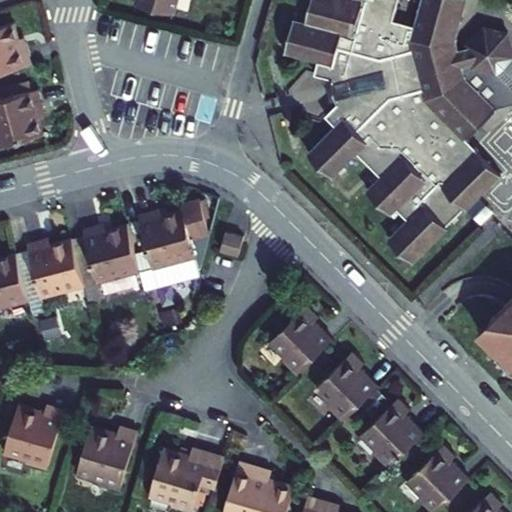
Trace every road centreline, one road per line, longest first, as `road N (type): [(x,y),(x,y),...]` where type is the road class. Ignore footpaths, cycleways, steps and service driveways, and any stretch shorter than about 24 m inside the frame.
road 1 (residential): [(511,449),(285,218)]
road 2 (residential): [(285,218),(187,401)]
road 3 (unknown): [(193,389),(197,427),(338,511)]
road 4 (residential): [(285,218),(240,174),(216,164),(157,154),(107,162)]
road 5 (residential): [(107,162),(72,42),(80,0)]
